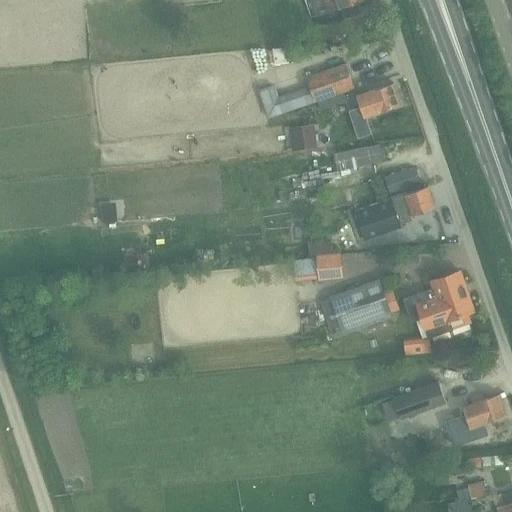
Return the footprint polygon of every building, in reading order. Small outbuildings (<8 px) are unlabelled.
[(324,0),(329,13),(364,0),(363,0),(324,0)] [(313,102),(316,101),(319,110),(348,101),(344,91),(353,88),(344,64),(305,78),(313,102)] [(364,117),(399,104),(392,83),(382,86),(380,80),(365,85),(367,91),(356,95),(360,107),(348,111),(357,138),(370,134),(364,117)] [(270,107),(292,100),(287,83),(264,91),(270,107)] [(379,145),(334,154),(337,170),(382,161),(379,145)] [(389,194),(418,185),(413,168),(384,177),(389,194)] [(391,199),(350,213),(360,243),(406,229),(403,218),(434,208),(428,188),(391,199)] [(115,208),(101,209),(102,222),(116,221),(115,208)] [(344,278),(342,254),(366,251),(365,246),(353,248),(352,245),(343,249),(341,243),(335,245),(336,253),(316,254),(318,280),(344,278)] [(139,254),(124,255),(125,268),(139,267),(140,267),(139,254)] [(435,287),(403,299),(411,323),(421,319),(428,339),(453,330),(471,323),(467,312),(470,312),(456,273),(433,281),(435,287)] [(324,301),(321,302),(329,329),(340,326),(343,332),(389,315),(380,292),(376,280),(330,297),(331,299),(324,301)] [(437,384),(389,401),(396,422),(444,405),(437,384)] [(469,428),(505,415),(497,394),(482,400),(480,393),(469,397),(471,403),(461,406),(464,415),(450,421),(456,436),(470,430),(469,428)] [(502,455),(481,457),(482,467),(503,465),(502,455)] [(511,511),(511,502),(496,508),(497,511),(511,511)]
